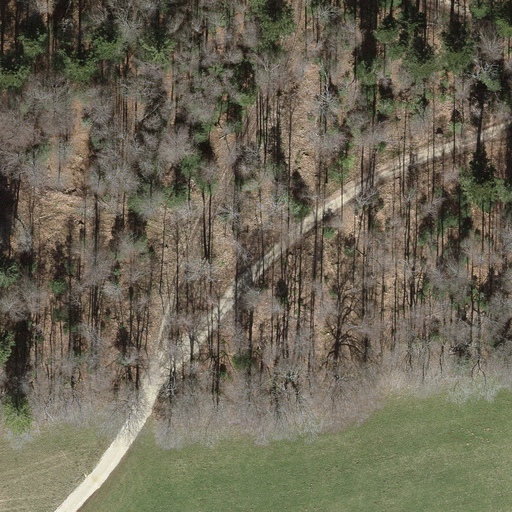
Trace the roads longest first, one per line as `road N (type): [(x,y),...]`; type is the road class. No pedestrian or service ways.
road 1 (track): [(154,386),(182,260),(282,64),(295,0)]
road 2 (track): [(208,326),(284,242),(361,186),(511,119)]
road 3 (track): [(208,326),(64,511)]
